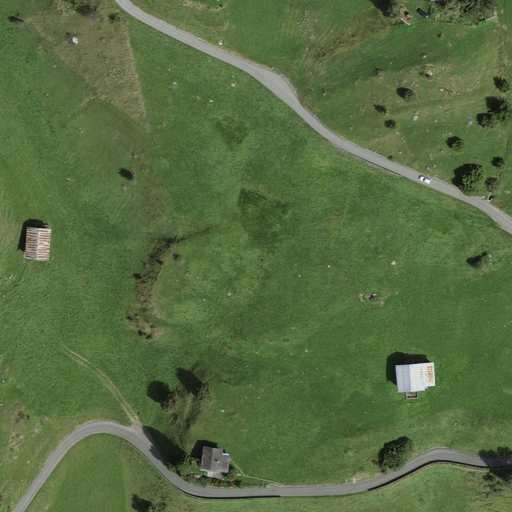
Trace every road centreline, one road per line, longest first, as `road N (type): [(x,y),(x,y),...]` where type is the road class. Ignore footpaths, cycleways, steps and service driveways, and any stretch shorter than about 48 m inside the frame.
road 1 (unclassified): [(511,461),(432,455),(347,489),(207,490),(174,477),(120,428),(98,425),(61,449),(18,511)]
road 2 (unclassified): [(119,0),(251,69),(325,132),(471,198),(511,228)]
